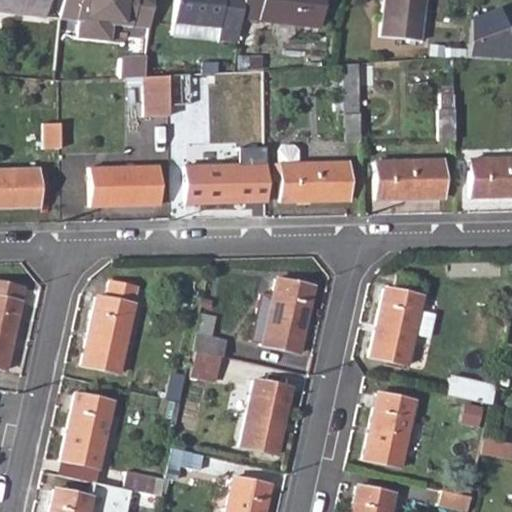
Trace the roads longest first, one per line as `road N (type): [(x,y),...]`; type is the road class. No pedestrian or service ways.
road 1 (residential): [(351,244),(69,248)]
road 2 (residential): [(351,244),(297,511)]
road 3 (residential): [(69,248),(13,511)]
road 4 (residential): [(511,240),(351,244)]
